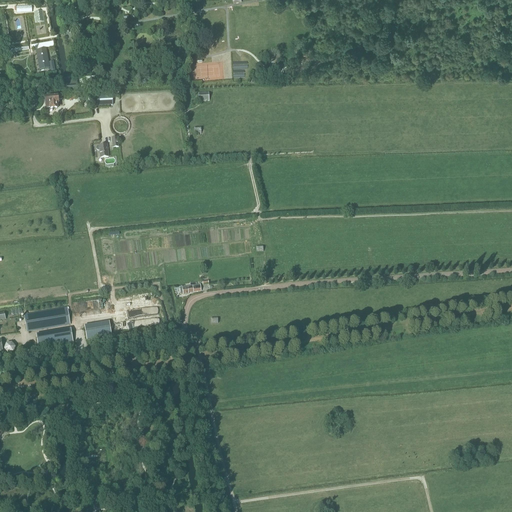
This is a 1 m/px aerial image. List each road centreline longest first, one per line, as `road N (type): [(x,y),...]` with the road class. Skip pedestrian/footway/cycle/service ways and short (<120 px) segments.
road 1 (unclassified): [(0,367),(178,338),(188,305),(211,293),(511,270)]
road 2 (track): [(70,309),(69,294),(100,289),(89,230),(258,212),(259,219),(511,210)]
road 3 (track): [(511,308),(0,388)]
road 4 (track): [(511,369),(255,396),(204,380)]
road 5 (track): [(432,511),(424,477),(235,502),(236,510)]
road 6 (track): [(235,502),(195,335),(182,332)]
